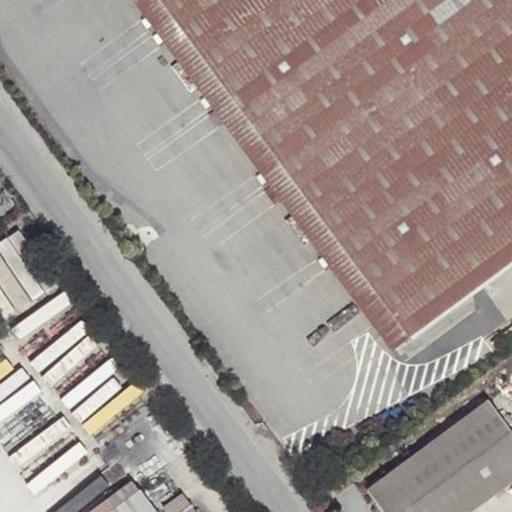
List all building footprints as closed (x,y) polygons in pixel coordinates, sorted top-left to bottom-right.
[(135,0),(397,353),(416,339),(164,0),(135,0)] [(511,0),(164,0),(416,339),(511,268),(511,0)] [(6,239),(0,244),(0,297),(15,318),(44,297),(37,286),(48,278),(30,253),(21,259),(6,239)] [(366,489),(382,511),(466,511),(511,479),(511,430),(490,400),(366,489)] [(65,424),(23,453),(29,462),(71,434),(65,424)] [(112,511),(157,511),(142,490),(112,511)]
